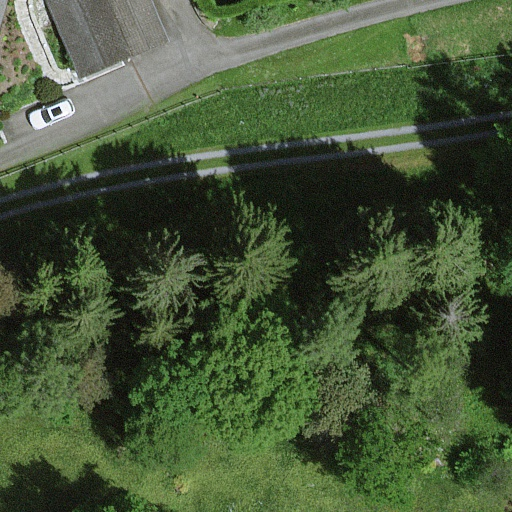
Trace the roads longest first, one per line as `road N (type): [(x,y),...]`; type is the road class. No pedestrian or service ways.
road 1 (track): [(511,122),(168,170),(0,217)]
road 2 (residential): [(430,0),(302,30),(0,151)]
